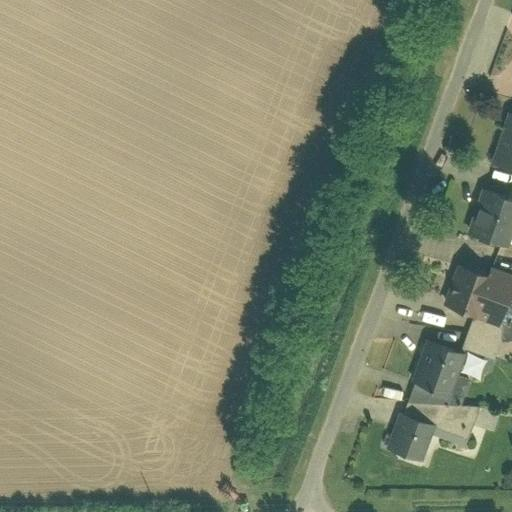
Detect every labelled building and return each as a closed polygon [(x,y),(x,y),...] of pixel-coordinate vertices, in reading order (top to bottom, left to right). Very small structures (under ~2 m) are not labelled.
[(489,159),(511,166),(511,110),(506,108),(489,159)] [(467,229),(508,244),(511,234),(511,198),(482,188),(467,229)] [(424,291),(481,310),(499,259),(472,250),(469,260),(439,249),(424,291)] [(461,350),(423,338),(408,385),(458,401),(466,376),(454,372),(461,350)] [(385,447),(426,461),(438,423),(397,409),(385,447)]
